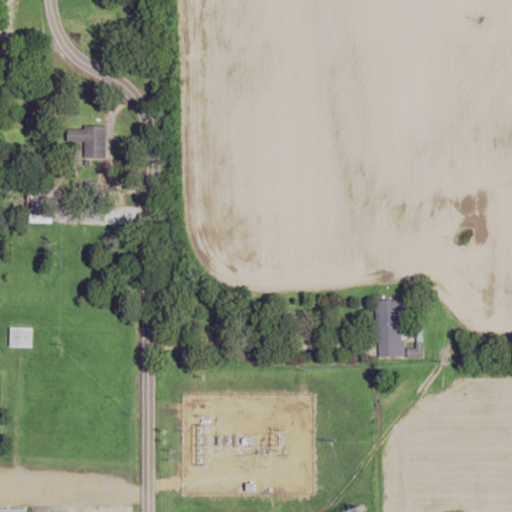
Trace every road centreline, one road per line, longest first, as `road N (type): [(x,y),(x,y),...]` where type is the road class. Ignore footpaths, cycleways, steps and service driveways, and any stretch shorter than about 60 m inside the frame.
road 1 (residential): [(145,511),(146,143),(129,95),(57,42),(48,0)]
road 2 (residential): [(147,347),(400,351)]
